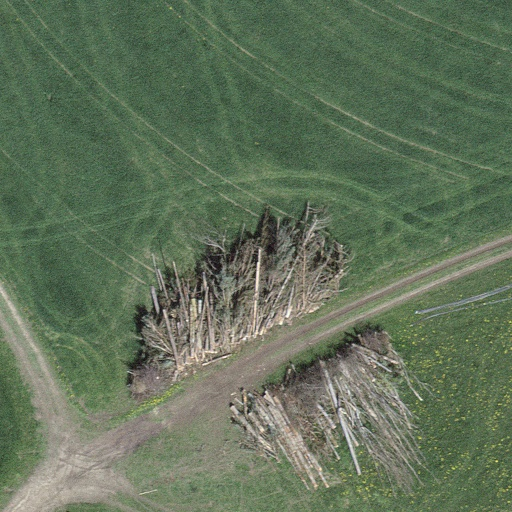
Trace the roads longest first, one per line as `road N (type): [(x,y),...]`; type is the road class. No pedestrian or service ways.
road 1 (track): [(182,511),(66,468),(175,396),(401,289),(511,248)]
road 2 (track): [(0,300),(33,363),(66,468),(21,511)]
